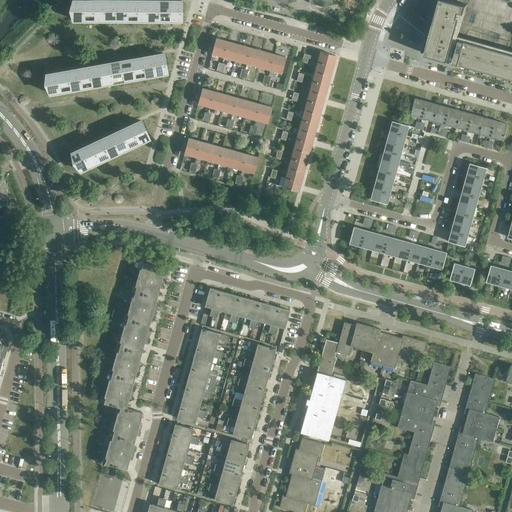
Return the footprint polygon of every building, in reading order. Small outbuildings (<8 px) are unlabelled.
[(84,19),(84,0),(73,0),(73,19),(84,19)] [(94,20),(95,0),(84,0),(84,19),(94,20)] [(105,20),(105,1),(95,0),(94,20),(105,20)] [(455,38),(462,13),(465,13),(467,5),(464,4),(450,0),(440,0),(425,54),(449,60),(455,38)] [(462,54),(511,67),(511,53),(508,52),(511,34),(511,0),(465,0),(464,4),(467,5),(465,13),(462,13),(455,38),(460,39),(457,51),(462,52),(462,54)] [(116,20),(116,1),(105,1),(105,20),(116,20)] [(127,20),(127,1),(116,1),(116,20),(127,20)] [(138,20),(138,1),(127,1),(127,20),(138,20)] [(149,20),(149,1),(138,1),(138,20),(149,20)] [(160,20),(160,1),(149,1),(149,20),(160,20)] [(171,20),(171,1),(160,1),(160,20),(171,20)] [(182,20),(182,1),(171,1),(171,20),(182,20)] [(224,57),(228,41),(216,38),(212,53),(224,57)] [(235,60),(239,45),(228,41),(224,57),(235,60)] [(247,63),(251,48),(239,45),(235,60),(247,63)] [(258,66),(262,51),(251,48),(247,63),(258,66)] [(270,69),(274,54),(262,51),(258,66),(270,69)] [(333,66),(336,56),(320,51),(318,61),(333,66)] [(164,54),(153,56),(156,74),(167,73),(164,54)] [(281,73),(286,57),(274,54),(270,69),(281,73)] [(156,74),(153,56),(142,57),(146,76),(156,74)] [(146,76),(142,57),(132,59),(135,78),(146,76)] [(135,78),(132,59),(121,61),(124,80),(135,78)] [(124,80),(121,61),(110,63),(114,82),(124,80)] [(330,75),(333,66),(318,61),(315,71),(330,75)] [(114,82),(110,63),(100,65),(103,84),(114,82)] [(103,84),(100,65),(89,67),(92,86),(103,84)] [(92,86),(89,67),(78,69),(81,87),(92,86)] [(81,87),(78,69),(67,70),(71,89),(81,87)] [(71,89),(67,70),(57,72),(60,91),(71,89)] [(328,85),(330,77),(330,75),(315,71),(312,81),(328,85)] [(60,91),(57,72),(46,74),(49,93),(60,91)] [(325,94),(328,85),(312,81),(310,90),(325,94)] [(210,107),(214,91),(202,88),(198,103),(210,107)] [(322,104),(325,94),(310,90),(307,100),(322,104)] [(221,110),(225,94),(214,91),(210,107),(221,110)] [(233,113),(237,98),(225,94),(221,110),(233,113)] [(244,116),(249,101),(237,98),(233,113),(244,116)] [(422,117),(426,102),(415,99),(412,109),(411,110),(410,114),(422,117)] [(320,114),(322,104),(307,100),(304,110),(320,114)] [(256,119),(260,104),(249,101),(244,116),(256,119)] [(433,120),(438,105),(426,102),(422,117),(433,120)] [(268,123),(272,107),(260,104),(256,119),(268,123)] [(445,123),(449,108),(438,105),(433,120),(445,123)] [(456,127),(461,111),(449,108),(445,123),(456,127)] [(317,123),(320,114),(304,110),(302,119),(317,123)] [(468,130),(472,114),(461,111),(456,127),(468,130)] [(479,133),(483,118),(472,114),(468,130),(479,133)] [(491,136),(495,121),(483,118),(479,133),(491,136)] [(314,133),(317,123),(302,119),(299,129),(314,133)] [(141,121),(131,125),(139,143),(149,138),(141,121)] [(405,135),(408,126),(398,123),(396,122),(392,121),(390,131),(405,135)] [(504,134),(507,124),(495,121),(491,136),(502,139),(503,135),(504,135),(504,134)] [(139,143),(131,125),(121,130),(129,147),(139,143)] [(312,143),(314,133),(299,129),(296,139),(312,143)] [(129,147),(121,130),(111,134),(119,152),(129,147)] [(402,145),(405,135),(390,131),(387,141),(402,145)] [(119,152),(111,134),(101,139),(109,156),(119,152)] [(196,157),(200,141),(188,138),(184,153),(196,157)] [(109,156),(101,139),(91,144),(99,161),(109,156)] [(309,152),(312,143),(296,139),(294,148),(309,152)] [(207,160),(212,144),(200,141),(196,157),(207,160)] [(400,155),(402,145),(387,141),(384,150),(400,155)] [(99,161),(91,144),(82,148),(90,166),(99,161)] [(219,163),(223,148),(212,144),(207,160),(219,163)] [(90,166),(82,148),(72,153),(80,170),(90,166)] [(230,166),(235,151),(223,148),(219,163),(230,166)] [(306,162),(309,152),(294,148),(291,158),(306,162)] [(398,160),(400,155),(384,150),(382,160),(397,164),(409,167),(410,163),(398,160)] [(242,169),(246,154),(235,151),(230,166),(242,169)] [(254,173),(258,157),(246,154),(242,169),(254,173)] [(304,172),(306,162),(291,158),(288,167),(304,172)] [(394,174),(397,164),(382,160),(379,170),(394,174)] [(482,177),(485,168),(475,165),(474,164),(474,165),(470,163),(467,173),(482,177)] [(301,181),(304,172),(288,167),(286,177),(301,181)] [(392,184),(394,174),(379,170),(376,179),(392,184)] [(480,187),(482,177),(467,173),(464,183),(480,187)] [(298,191),(301,181),(286,177),(283,187),(298,191)] [(389,193),(392,184),(376,179),(374,189),(389,193)] [(477,197),(480,187),(464,183),(462,193),(477,197)] [(386,203),(389,193),(374,189),(371,199),(375,200),(376,200),(386,203)] [(474,206),(477,197),(462,193),(459,202),(474,206)] [(0,238),(1,239),(18,217),(7,208),(5,209),(2,207),(3,205),(0,202),(0,238)] [(472,216),(474,206),(459,202),(456,212),(472,216)] [(469,226),(472,216),(456,212),(454,222),(469,226)] [(466,235),(469,226),(454,222),(451,231),(466,235)] [(361,246),(365,230),(354,227),(351,237),(350,238),(351,239),(350,243),(361,246)] [(372,249),(377,234),(365,230),(361,246),(372,249)] [(464,245),(466,235),(451,231),(448,241),(452,242),(454,243),(454,242),(464,245)] [(384,252),(388,237),(377,234),(372,249),(384,252)] [(395,255),(400,240),(388,237),(384,252),(395,255)] [(407,258),(411,243),(400,240),(395,255),(407,258)] [(418,262),(422,246),(411,243),(407,258),(418,262)] [(430,265),(434,249),(422,246),(418,262),(430,265)] [(443,263),(446,253),(434,249),(430,265),(441,268),(442,264),(443,264),(443,263)] [(166,276),(163,275),(164,269),(143,263),(141,269),(140,268),(138,277),(158,282),(156,286),(159,287),(162,288),(166,276)] [(460,281),(464,266),(454,263),(451,273),(451,275),(450,279),(460,281)] [(471,279),(474,269),(464,266),(460,281),(469,284),(470,280),(471,280),(471,279)] [(500,284),(504,269),(492,266),(489,276),(489,277),(488,281),(500,284)] [(511,287),(511,283),(511,271),(504,269),(500,284),(511,287)] [(159,287),(156,286),(158,282),(138,277),(135,285),(137,286),(135,291),(157,297),(159,287)] [(213,317),(220,291),(210,288),(205,306),(212,308),(210,316),(213,317)] [(154,307),(157,297),(135,291),(134,296),(132,296),(130,305),(150,310),(151,306),(154,307)] [(225,311),(230,293),(220,291),(213,317),(216,318),(219,310),(225,311)] [(233,322),(240,296),(230,293),(225,311),(231,313),(229,321),(233,322)] [(245,317),(250,299),(240,296),(233,322),(236,323),(238,315),(245,317)] [(252,328),(260,302),(250,299),(245,317),(251,319),(249,327),(252,328)] [(264,322),(269,304),(260,302),(252,328),(256,329),(258,321),(264,322)] [(272,333),(279,307),(269,304),(264,322),(271,324),(269,332),(272,333)] [(157,308),(154,307),(151,306),(150,310),(130,305),(128,313),(129,314),(127,319),(149,325),(150,319),(153,320),(157,308)] [(285,328),(290,310),(279,307),(272,333),(275,334),(278,326),(285,328)] [(150,331),(147,330),(149,325),(127,319),(126,324),(125,324),(122,332),(142,338),(141,342),(144,343),(147,343),(150,331)] [(420,367),(427,342),(402,335),(402,338),(380,332),(381,329),(356,322),(355,325),(344,322),(338,343),(336,352),(348,355),(351,346),(373,352),(370,361),(395,368),(397,361),(420,367)] [(227,340),(228,336),(202,328),(199,339),(217,344),(219,337),(227,340)] [(144,343),(141,342),(142,338),(122,332),(120,341),(121,341),(120,347),(141,352),(144,343)] [(215,350),(217,344),(199,339),(196,348),(222,356),(223,352),(215,350)] [(328,440),(345,379),(331,375),(336,357),(335,356),(336,352),(338,343),(326,339),(309,399),(307,398),(305,403),(308,404),(300,432),(328,440)] [(273,359),(276,349),(249,342),(248,346),(257,348),(255,354),(273,359)] [(138,362),(141,352),(120,347),(118,352),(117,351),(115,360),(134,366),(136,362),(138,362)] [(221,359),(222,356),(196,348),(194,358),(211,363),(213,357),(221,359)] [(270,369),(273,359),(255,354),(253,360),(245,358),(244,362),(270,369)] [(210,370),(211,363),(194,358),(191,368),(217,375),(218,372),(210,370)] [(138,375),(141,363),(138,362),(136,362),(134,366),(115,360),(112,369),(113,369),(112,374),(133,380),(135,375),(138,375)] [(267,379),(270,369),(244,362),(243,365),(251,367),(249,374),(267,379)] [(415,495),(430,441),(435,424),(431,423),(437,401),(441,402),(451,366),(434,362),(427,385),(410,380),(397,427),(414,432),(408,454),(404,453),(397,477),(384,473),(373,511),(406,511),(411,494),(415,495)] [(216,379),(217,375),(191,368),(188,378),(206,383),(208,377),(216,379)] [(459,506),(478,438),(492,441),(499,417),(485,413),(495,379),(475,373),(465,409),(468,410),(462,432),(459,431),(439,502),(443,503),(440,511),(472,511),(473,510),(459,506)] [(135,387),(132,386),(133,380),(112,374),(111,379),(109,379),(107,388),(127,393),(126,397),(128,398),(131,399),(135,387)] [(265,389),(267,379),(249,374),(248,380),(239,378),(238,381),(265,389)] [(204,390),(206,383),(188,378),(185,388),(211,395),(212,392),(204,390)] [(262,399),(265,389),(238,381),(237,385),(246,387),(244,394),(262,399)] [(128,398),(126,397),(127,393),(107,388),(104,396),(106,397),(104,402),(121,407),(126,408),(128,398)] [(210,399),(211,395),(185,388),(182,398),(200,403),(202,396),(210,399)] [(259,409),(262,399),(244,394),(242,400),(234,398),(233,401),(259,409)] [(199,409),(200,403),(182,398),(180,408),(206,415),(207,411),(199,409)] [(256,418),(259,409),(233,401),(232,405),(240,407),(238,413),(256,418)] [(139,423),(142,412),(126,408),(121,407),(119,412),(118,412),(115,420),(135,426),(136,422),(139,423)] [(205,418),(206,415),(180,408),(177,418),(195,423),(197,416),(205,418)] [(254,428),(256,418),(238,413),(237,420),(228,417),(228,421),(254,428)] [(142,424),(139,423),(136,422),(135,426),(115,420),(113,429),(114,429),(113,435),(134,440),(136,435),(138,435),(140,431),(142,424)] [(251,439),(254,428),(228,421),(227,424),(235,427),(233,434),(251,439)] [(191,436),(193,429),(175,424),(172,434),(198,441),(199,438),(191,436)] [(197,445),(198,441),(172,434),(170,444),(188,449),(189,442),(197,445)] [(136,447),(133,446),(134,440),(113,435),(111,440),(110,439),(108,448),(128,454),(127,457),(129,458),(132,459),(136,447)] [(312,478),(318,456),(321,456),(324,444),(302,437),(298,449),(296,448),(289,472),(292,473),(312,478)] [(246,455),(249,444),(231,439),(229,446),(221,444),(220,447),(246,455)] [(186,455),(188,449),(170,444),(167,454),(193,461),(194,458),(186,455)] [(243,464),(246,455),(220,447),(219,451),(227,453),(226,459),(243,464)] [(127,469),(129,458),(127,457),(128,454),(108,448),(105,457),(107,457),(105,463),(127,469)] [(192,464),(193,461),(167,454),(164,464),(182,469),(184,462),(192,464)] [(241,474),(243,464),(226,459),(224,466),(216,464),(215,467),(241,474)] [(180,475),(182,469),(164,464),(161,473),(188,481),(188,477),(180,475)] [(238,484),(241,474),(215,467),(214,470),(222,473),(220,479),(238,484)] [(187,484),(188,481),(161,473),(159,484),(176,489),(178,482),(187,484)] [(315,505),(322,480),(312,478),(292,473),(286,495),(283,494),(279,507),(297,511),(305,511),(308,503),(315,505)] [(235,494),(238,484),(220,479),(218,485),(210,483),(209,487),(235,494)] [(232,504),(235,494),(209,487),(208,490),(216,492),(214,499),(232,504)] [(158,511),(162,498),(159,497),(157,505),(150,504),(147,511),(158,511)] [(169,511),(170,509),(164,507),(166,499),(162,498),(158,511),(169,511)] [(179,511),(182,504),(179,503),(176,511),(170,509),(169,511),(179,511)]
